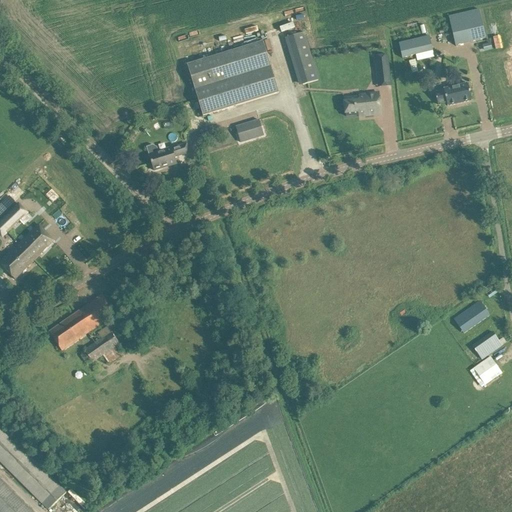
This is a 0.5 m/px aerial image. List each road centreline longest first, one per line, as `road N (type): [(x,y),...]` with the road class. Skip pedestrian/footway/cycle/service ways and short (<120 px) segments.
road 1 (tertiary): [(168,235),(295,183),(483,136)]
road 2 (tertiary): [(168,235),(0,326)]
road 3 (unclassified): [(511,309),(483,136)]
